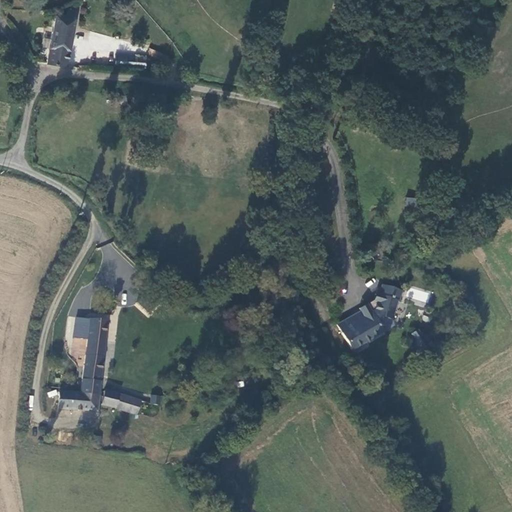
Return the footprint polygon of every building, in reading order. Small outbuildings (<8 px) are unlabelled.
[(55,14),(44,61),(65,64),(74,17),(72,17),(73,10),(65,7),(63,15),(55,14)] [(376,59),(377,32),(358,31),(357,58),(376,59)] [(114,68),(144,70),(145,59),(115,57),(114,68)] [(398,290),(378,285),(378,288),(375,287),(373,294),(378,295),(376,296),(374,296),(372,309),(367,312),(366,310),(357,315),(357,311),(334,325),(348,351),(380,332),(376,326),(381,323),(383,316),(388,317),(393,302),(395,302),(398,290)] [(372,309),(374,296),(371,296),(370,303),(358,310),(357,311),(357,315),(366,310),(367,312),(372,309)] [(96,397),(104,322),(76,319),(74,338),(85,339),(79,396),(96,397)] [(115,410),(119,395),(104,392),(101,405),(115,410)] [(66,411),(67,395),(57,394),(56,410),(66,411)] [(95,414),(96,397),(79,396),(67,395),(66,411),(95,414)] [(134,415),(138,399),(119,395),(115,410),(134,415)] [(159,406),(160,397),(150,395),(149,404),(159,406)]
